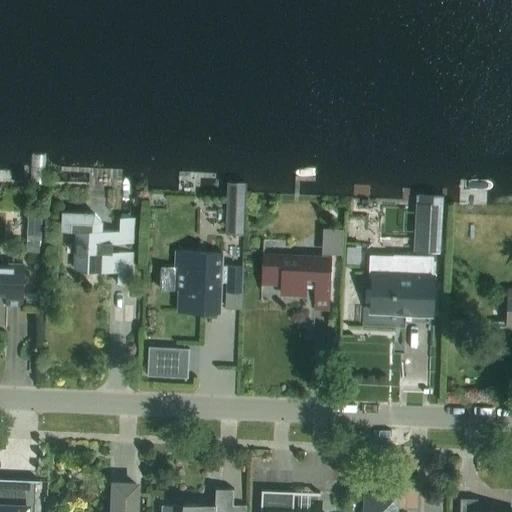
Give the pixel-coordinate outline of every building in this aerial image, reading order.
[(230,182),(229,197),(228,233),(245,234),(247,182),(230,182)] [(421,195),(421,204),(419,204),(416,252),(440,253),(442,206),(443,196),(421,195)] [(131,284),(132,254),(113,252),(113,242),(133,244),(134,218),(120,218),(120,231),(102,231),(102,221),(96,214),(64,213),(63,230),(78,231),(76,270),(118,272),(118,284),(131,284)] [(29,214),(27,251),(39,251),(40,240),(42,240),(43,215),(29,214)] [(321,251),(341,254),(345,229),(325,226),(321,251)] [(315,285),(314,309),(330,309),(332,258),(264,255),(265,240),(264,240),(262,291),(263,291),(263,282),(281,283),(281,292),(307,293),(307,285),(315,285)] [(349,248),(348,265),(361,265),(362,249),(349,248)] [(24,265),(0,264),(0,251),(0,250),(0,294),(7,294),(7,304),(22,305),(24,265)] [(177,251),(176,267),(162,266),(160,289),(180,290),(179,312),(217,313),(219,282),(227,282),(226,307),(242,307),(244,267),(222,266),(223,253),(177,251)] [(406,314),(406,320),(430,321),(432,275),(433,257),(395,256),(395,257),(372,256),(371,277),(376,277),(374,312),(406,314)] [(150,347),(148,376),(189,378),(190,349),(150,347)] [(0,479),(0,511),(36,511),(38,482),(41,482),(41,481),(0,479)] [(136,511),(137,485),(116,484),(114,511),(136,511)] [(162,505),(162,511),(233,511),(235,490),(216,489),(216,509),(201,508),(202,504),(184,503),(183,506),(162,505)] [(294,511),(295,492),(262,491),(261,511),(294,511)] [(367,495),(366,511),(396,511),(397,496),(367,495)] [(461,499),(460,511),(477,511),(478,499),(461,499)]
